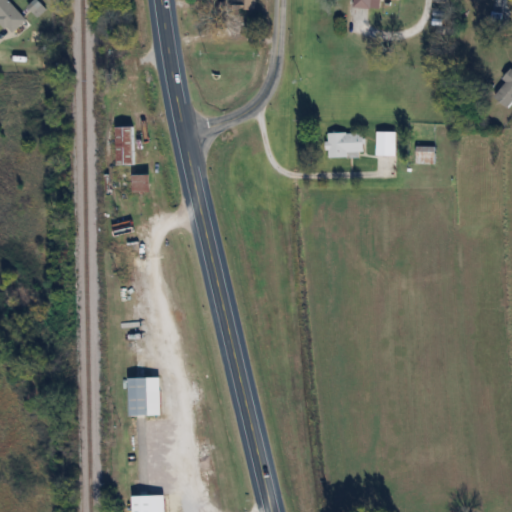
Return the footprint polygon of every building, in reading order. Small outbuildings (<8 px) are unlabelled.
[(27,20),(9,0),(0,0),(0,19),(12,33),(27,20)] [(256,0),(227,0),(227,11),(256,11),(256,0)] [(354,0),(354,7),(380,9),(380,0),(354,0)] [(511,105),(511,70),(494,95),(511,108),(511,105)] [(136,127),(117,127),(117,165),(136,165),(136,127)] [(397,156),(397,131),(377,131),(377,156),(397,156)] [(329,156),(365,156),(365,133),(329,133),(329,156)] [(435,164),(435,147),(418,147),(418,164),(435,164)] [(127,175),(127,192),(153,192),(153,175),(127,175)] [(130,416),(163,416),(163,378),(130,378),(130,416)] [(167,511),(167,496),(133,496),(133,511),(167,511)]
